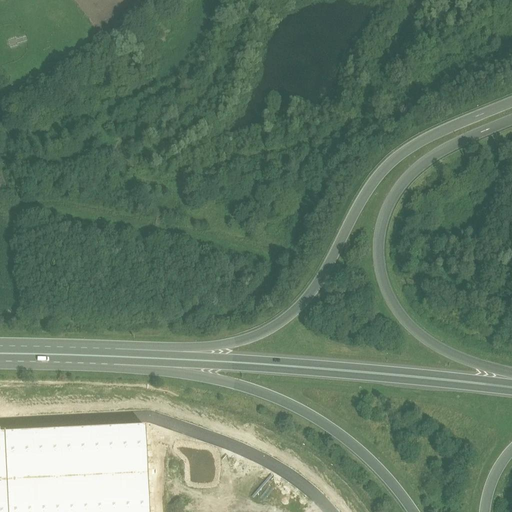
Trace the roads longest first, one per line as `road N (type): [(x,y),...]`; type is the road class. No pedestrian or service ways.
road 1 (trunk): [(511,103),(393,159),(359,197),(305,302),(284,322),(234,343),(109,356)]
road 2 (trunk): [(511,387),(109,356)]
road 3 (trunk): [(511,380),(437,341),(399,308),(378,243),(381,215),(398,184),(454,144),(511,121)]
road 4 (trunk): [(109,356),(284,401),(334,430),(411,511)]
